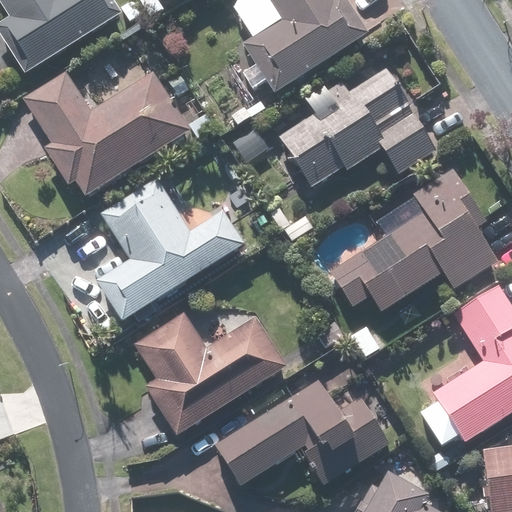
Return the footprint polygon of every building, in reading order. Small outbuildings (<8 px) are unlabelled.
[(0,38),(28,81),(126,18),(114,0),(0,0),(0,4),(12,22),(0,29),(0,38)] [(166,0),(172,8),(185,0),(166,0)] [(245,48),(277,97),(371,34),(348,0),(267,0),(282,23),(245,48)] [(350,95),(279,139),(311,191),(344,171),(347,175),(383,152),(399,178),(438,154),(386,72),(350,95)] [(77,187),(86,201),(192,134),(154,75),(92,114),(67,73),(22,102),(51,147),(46,151),(71,190),(77,187)] [(425,214),(330,274),(354,311),(372,299),(383,315),(444,276),(454,293),(499,265),(477,231),(487,225),(453,172),(414,197),(425,214)] [(98,284),(124,326),(247,248),(224,213),(191,234),(157,181),(101,216),(131,263),(98,284)] [(308,217),(284,232),(292,246),(317,230),(308,217)] [(434,394),(466,445),(511,416),(511,306),(500,288),(454,317),(483,363),(434,394)] [(178,439),(288,369),(257,320),(208,351),(186,316),(135,347),(158,383),(146,390),(178,439)] [(366,329),(351,340),(368,361),(383,350),(366,329)] [(319,382),(214,448),(241,490),(305,449),(309,455),(305,458),(324,488),(391,447),(360,399),(338,413),(319,382)] [(511,511),(511,447),(483,451),(490,511),(511,511)] [(431,499),(390,475),(368,511),(437,511),(427,506),(431,499)]
